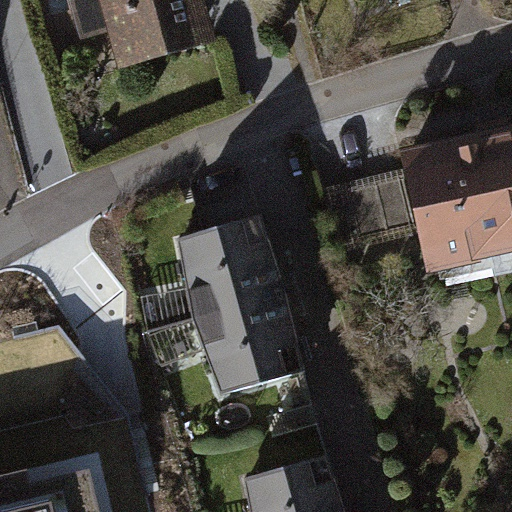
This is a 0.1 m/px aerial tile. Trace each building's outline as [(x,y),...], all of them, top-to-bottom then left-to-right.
[(171,0),(76,0),(95,80),(185,60),(171,0)] [(341,0),(344,11),(389,0),(341,0)] [(511,145),(391,162),(410,297),(511,282),(511,145)] [(265,267),(252,224),(171,249),(194,325),(218,403),(299,378),(285,333),(275,300),(265,267)] [(312,464),(234,488),(241,511),(326,511),(324,505),(312,464)]
